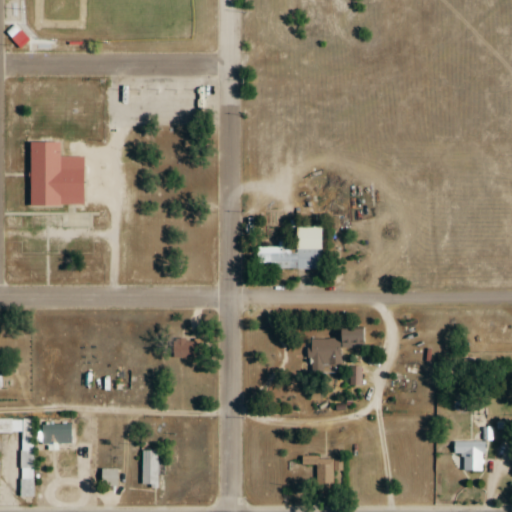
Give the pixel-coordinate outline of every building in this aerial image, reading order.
[(28,43),(16,27),(7,34),(19,50),(28,43)] [(34,203),(34,171),(34,140),(63,140),(63,155),(73,154),(88,154),(88,203),(74,203),(34,203)] [(256,249),(256,269),(318,269),(318,249),(256,249)] [(336,331),(337,340),(309,341),(309,362),(317,362),(317,374),(340,373),(339,348),(363,348),(363,331),(336,331)] [(172,340),(172,358),(193,358),(193,340),(172,340)] [(20,470),(33,470),(33,421),(20,421),(20,470)] [(70,426),(40,426),(40,444),(70,444),(70,426)] [(484,443),(452,443),(452,455),(463,455),(463,472),(484,472),(484,443)] [(158,489),(158,451),(141,451),(141,489),(158,489)] [(316,484),(333,484),(333,459),(302,459),(302,466),(316,466),(316,484)] [(100,486),(117,486),(117,470),(100,470),(100,486)]
